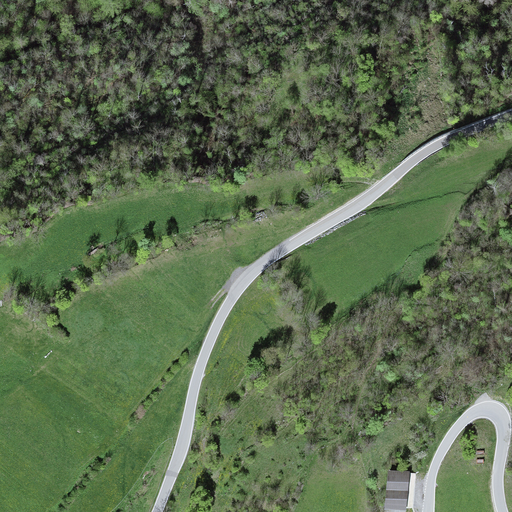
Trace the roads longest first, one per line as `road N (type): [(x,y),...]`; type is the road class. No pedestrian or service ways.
road 1 (tertiary): [(156,511),(203,349),(238,282),(431,147),(511,115)]
road 2 (tertiary): [(500,511),(503,423),(493,411),(458,427),(438,456),(427,511)]
